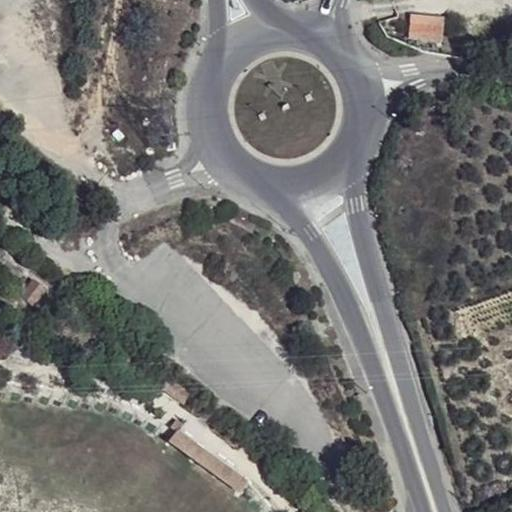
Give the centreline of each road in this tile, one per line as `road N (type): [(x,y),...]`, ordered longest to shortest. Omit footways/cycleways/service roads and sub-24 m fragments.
road 1 (secondary): [(409,441),(347,164)]
road 2 (secondary): [(279,196),(354,313),(409,441)]
road 3 (unknown): [(0,21),(142,204)]
road 4 (secondary): [(213,63),(201,87),(203,141),(234,181),(279,196)]
